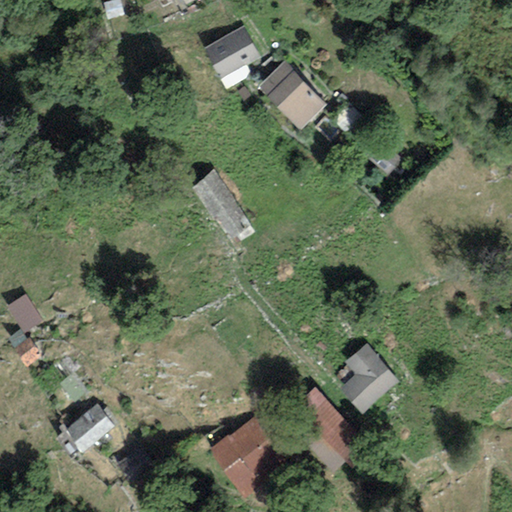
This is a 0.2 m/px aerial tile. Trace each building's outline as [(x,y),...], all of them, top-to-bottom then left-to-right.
[(119,0),(112,0),(103,3),(108,20),(124,15),(119,0)] [(260,58),(244,27),(203,47),(219,78),(260,58)] [(326,105),(285,62),(258,86),(297,131),(326,105)] [(402,160),(347,103),(330,119),(386,176),(402,160)] [(252,226),(215,170),(192,186),(229,243),(252,226)] [(42,322),(25,295),(7,307),(24,334),(42,322)] [(19,330),(7,338),(14,348),(13,349),(26,367),(42,356),(29,338),(26,340),(19,330)] [(398,383),(366,344),(344,363),(354,376),(339,388),(360,414),(398,383)] [(365,442),(313,387),(280,418),(334,474),(346,462),(354,471),(374,452),(365,442)] [(115,428),(97,405),(63,432),(82,455),(115,428)] [(288,465),(256,417),(209,449),(222,469),(243,499),(288,465)] [(152,466),(138,447),(114,461),(128,482),(152,466)]
